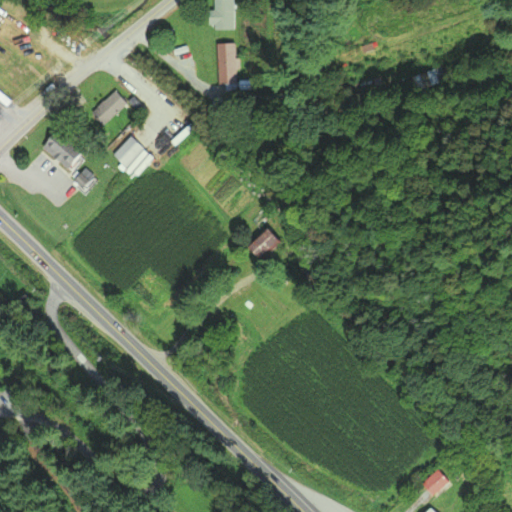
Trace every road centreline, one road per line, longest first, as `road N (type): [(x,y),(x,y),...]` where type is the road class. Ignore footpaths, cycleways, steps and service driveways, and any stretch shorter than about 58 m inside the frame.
road 1 (residential): [(65,281),(51,300),(52,325),(150,446),(156,485),(136,489),(49,422),(0,410)]
road 2 (primary): [(304,511),(0,217)]
road 3 (tertiary): [(0,147),(103,56)]
